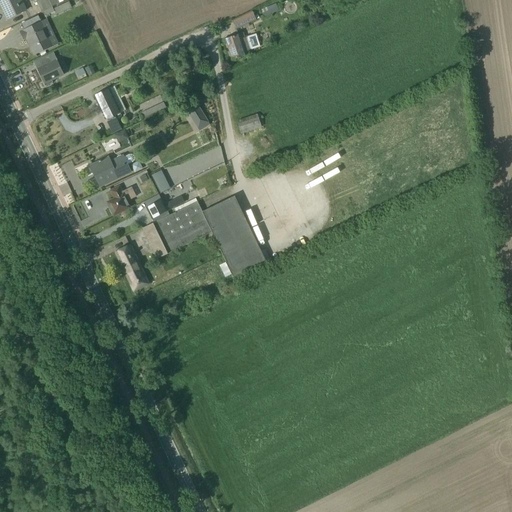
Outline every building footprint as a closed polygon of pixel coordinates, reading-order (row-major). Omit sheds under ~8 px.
[(0,0),(0,7),(6,20),(26,10),(22,2),(27,0),(0,0)] [(58,5),(55,0),(37,0),(38,1),(36,2),(41,13),(58,5)] [(55,8),(58,14),(72,8),(69,1),(55,8)] [(252,12),(231,22),(236,31),(257,22),(252,12)] [(23,30),(19,32),(23,41),(26,40),(34,55),(58,44),(46,19),(40,22),(37,16),(21,24),(23,30)] [(243,35),(227,40),(234,61),(250,56),(243,35)] [(56,60),(36,69),(44,87),(52,83),(51,81),(63,76),(56,60)] [(113,86),(93,97),(107,126),(117,121),(115,116),(126,110),(113,86)] [(160,96),(144,103),(147,109),(162,101),(160,96)] [(143,110),(145,116),(166,108),(164,102),(143,110)] [(80,108),(74,110),(76,116),(83,114),(80,108)] [(199,108),(190,114),(201,130),(210,124),(199,108)] [(243,137),(262,128),(255,113),(236,123),(243,137)] [(108,158),(90,166),(100,186),(130,172),(127,166),(134,163),(130,155),(124,158),(123,155),(109,161),(108,158)] [(318,184),(335,173),(331,166),(314,178),(318,184)] [(160,170),(149,176),(159,195),(170,189),(160,170)] [(114,199),(107,202),(114,216),(130,208),(126,201),(135,197),(131,188),(123,192),(120,187),(111,191),(114,199)] [(226,281),(266,262),(234,196),(202,211),(198,203),(143,230),(156,259),(211,232),(225,262),(218,265),(226,281)] [(145,208),(152,222),(168,214),(167,212),(185,203),(182,196),(164,205),(162,200),(145,208)] [(131,245),(115,253),(133,291),(150,284),(131,245)]
